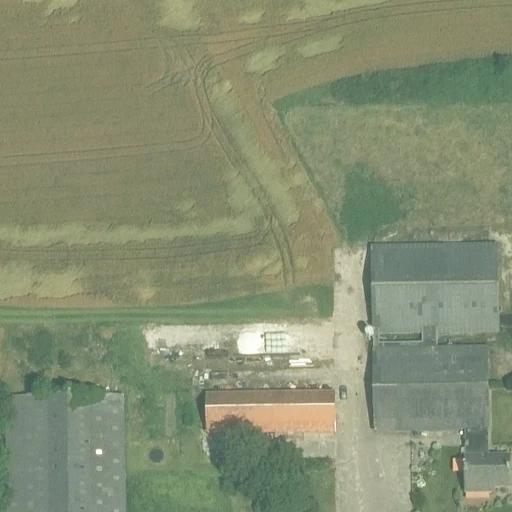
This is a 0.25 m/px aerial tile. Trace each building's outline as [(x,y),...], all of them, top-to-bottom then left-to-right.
[(375,432),(465,430),(488,430),(487,349),(437,348),(437,334),(498,333),(497,246),(372,248),(375,432)] [(320,284),(300,286),(302,311),(321,310),(320,284)] [(284,342),(259,340),(257,360),(283,362),(284,342)] [(296,351),(297,362),(319,359),(318,348),(296,351)] [(335,391),(205,394),(207,436),(335,435),(335,391)] [(124,511),(123,397),(6,398),(7,511),(124,511)] [(488,430),(465,430),(465,494),(485,493),(485,490),(489,490),(489,458),(488,430)] [(510,458),(489,458),(489,490),(510,489),(510,458)] [(196,511),(224,511),(225,500),(196,500),(196,511)]
